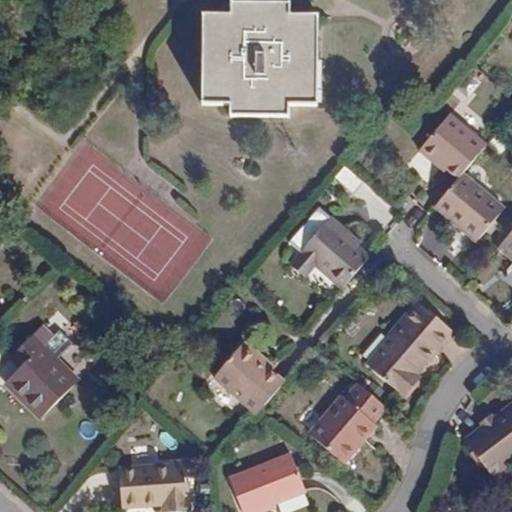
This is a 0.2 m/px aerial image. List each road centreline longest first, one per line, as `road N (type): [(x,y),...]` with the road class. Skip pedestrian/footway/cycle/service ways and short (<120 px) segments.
road 1 (residential): [(413,511),(450,400),(507,344)]
road 2 (residential): [(507,344),(400,243)]
